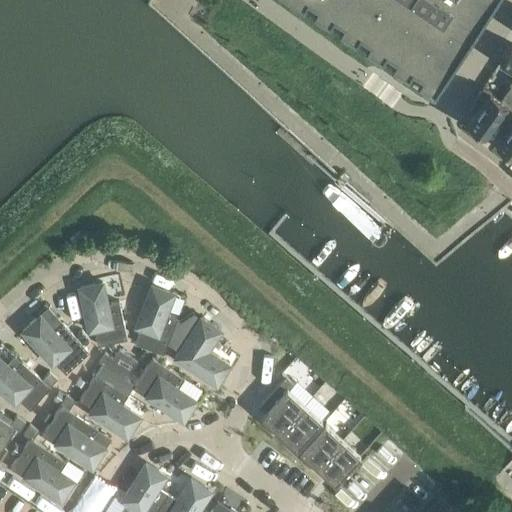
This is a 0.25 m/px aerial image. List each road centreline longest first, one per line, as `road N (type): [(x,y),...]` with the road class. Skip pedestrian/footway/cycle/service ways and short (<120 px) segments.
road 1 (residential): [(216,445),(249,394),(256,358),(246,328),(197,282),(152,259),(108,253),(56,265),(0,309)]
road 2 (residential): [(90,511),(123,465),(159,439),(216,445)]
road 3 (residential): [(511,4),(445,104)]
